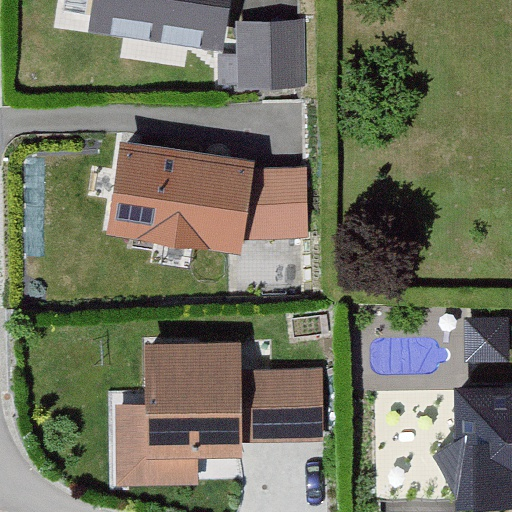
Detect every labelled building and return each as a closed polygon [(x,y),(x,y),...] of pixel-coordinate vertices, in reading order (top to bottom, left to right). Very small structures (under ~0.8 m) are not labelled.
[(81,0),(77,25),(208,49),(216,0),(81,0)] [(299,91),(297,23),(234,25),(235,54),(214,55),(215,94),(299,91)] [(111,142),(100,231),(233,250),(234,237),(301,239),(300,170),(244,171),(246,159),(111,142)] [(231,441),(315,440),(315,370),(231,371),(231,343),(134,343),(134,404),(108,404),(108,485),(190,485),(190,455),(232,455),(231,441)] [(412,430),(457,502),(511,502),(511,383),(442,383),(442,419),(412,430)]
